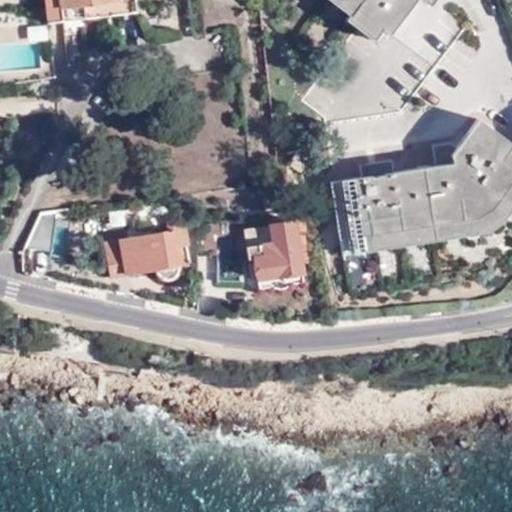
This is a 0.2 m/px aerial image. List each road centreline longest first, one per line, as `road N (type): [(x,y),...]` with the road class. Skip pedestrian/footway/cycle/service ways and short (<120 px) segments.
road 1 (tertiary): [(0,285),(185,330),(309,340),(511,314)]
road 2 (unknown): [(0,167),(23,291)]
